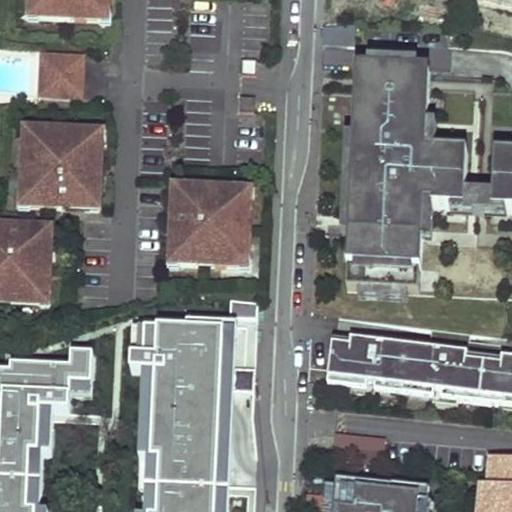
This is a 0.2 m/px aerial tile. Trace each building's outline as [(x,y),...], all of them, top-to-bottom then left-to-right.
[(35,0),(34,15),(41,15),(40,21),(102,25),(103,18),(109,19),(110,0),(35,0)] [(34,15),(30,15),(30,25),(41,26),(40,21),(41,15),(34,15)] [(109,19),(103,18),(102,25),(102,28),(112,29),(113,18),(109,19)] [(325,57),(356,57),(355,30),(325,30),(325,57)] [(84,61),(45,59),(42,99),(82,100),(84,61)] [(259,63),(243,62),(243,78),(258,79),(259,63)] [(427,71),(354,68),(351,141),(343,141),(339,205),(347,206),(344,291),(357,291),(356,302),(408,304),(409,293),(417,294),(421,209),(463,210),(464,196),(466,157),(423,155),(427,71)] [(257,100),(241,100),(241,115),(256,115),(257,100)] [(28,141),(35,142),(35,135),(35,131),(25,131),(25,141),(28,141)] [(97,138),(97,145),(103,145),(107,145),(108,135),(97,134),(97,138)] [(32,204),(32,210),(63,212),(64,208),(67,211),(71,212),(92,213),(92,205),(100,205),(103,145),(97,145),(97,138),(35,135),(35,142),(28,141),(25,203),(32,204)] [(491,197),(490,211),(511,211),(511,157),(493,157),(491,197)] [(246,196),(245,203),(252,203),(256,203),(257,193),(246,192),(246,196)] [(186,202),(177,202),(176,222),(176,226),(180,230),(176,230),(174,261),(181,262),(180,268),(242,271),(242,264),(249,265),(252,203),(245,203),(246,196),(186,193),(186,202)] [(177,202),(186,202),(186,193),(177,193),(177,202)] [(491,197),(464,196),(463,210),(490,211),(491,197)] [(25,203),(21,203),(21,214),(31,214),(32,210),(32,204),(25,203)] [(100,205),(92,205),(92,213),(100,214),(100,205)] [(0,303),(42,306),(42,300),(49,300),(51,240),(43,240),(43,231),(28,230),(22,227),(15,230),(0,228),(0,303)] [(43,231),(43,240),(51,240),(52,231),(43,231)] [(180,268),(181,262),(174,261),(170,261),(170,271),(180,272),(180,268)] [(249,265),(242,264),(242,271),(242,275),(253,276),(253,265),(249,265)] [(42,306),(42,310),(52,310),(53,300),(49,300),(42,300),(42,306)] [(234,511),(241,335),(146,331),(139,511),(234,511)] [(357,345),(338,343),(333,388),(363,391),(362,397),(380,399),(381,393),(436,400),(435,405),(453,407),(454,402),(511,408),(511,361),(357,344),(357,345)] [(387,441),(336,437),(334,462),(385,466),(387,441)] [(511,511),(511,466),(506,466),(504,496),(494,495),(488,494),(486,511),(511,511)] [(506,466),(496,466),(494,495),(504,496),(506,466)] [(393,493),(338,487),(338,494),(327,493),(325,511),(437,511),(437,510),(429,509),(431,495),(393,491),(393,493)]
